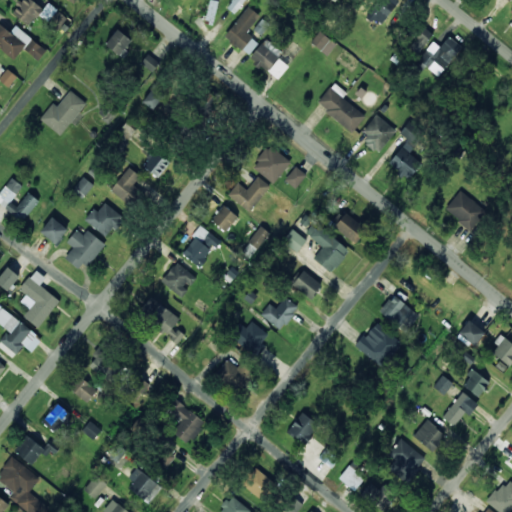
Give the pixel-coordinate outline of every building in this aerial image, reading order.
[(22,0),(12,12),(29,26),(38,15),(57,31),(67,18),(49,3),(44,9),(32,0),(22,0)] [(235,14),(245,0),(233,0),(227,8),(235,14)] [(379,26),(399,2),(396,0),(376,0),(365,14),(379,26)] [(258,42),(246,32),(260,16),(248,6),(224,36),(248,55),(258,42)] [(11,32),(0,23),(0,47),(14,59),(32,38),(16,25),(11,32)] [(433,34),(421,25),(405,48),(417,56),(433,34)] [(119,56),(132,40),(118,29),(105,45),(119,56)] [(440,47),(433,42),(418,60),(439,77),(462,47),(448,36),(440,47)] [(288,66),(278,57),(282,52),(266,38),(249,58),(277,80),(288,66)] [(46,50),(32,39),(24,49),(39,60),(46,50)] [(153,72),(159,63),(148,55),(141,64),(153,72)] [(0,80),(9,88),(17,77),(7,69),(0,77),(0,80)] [(342,99),(347,92),(332,82),(317,106),(354,131),(365,114),(342,99)] [(157,83),(142,101),(156,112),(170,93),(157,83)] [(60,136),(87,103),(71,90),(57,106),(53,103),(40,119),(60,136)] [(115,118),(105,106),(98,112),(108,123),(115,118)] [(368,135),(363,143),(380,154),(396,128),(374,115),(364,132),(368,135)] [(413,145),(419,137),(406,126),(400,133),(413,145)] [(291,161),(269,145),(252,167),(274,184),(291,161)] [(388,163),(406,180),(421,164),(403,147),(388,163)] [(142,167),(159,178),(170,161),(154,150),(142,167)] [(297,188),(306,175),(295,166),(285,180),(297,188)] [(143,180),(130,168),(111,189),(124,201),(143,180)] [(251,212),(269,185),(257,176),(248,190),(237,183),(228,196),(251,212)] [(22,186),(11,177),(0,192),(0,203),(6,208),(22,186)] [(94,186),(84,177),(72,190),(82,199),(94,186)] [(487,212),(461,190),(444,209),(471,231),(487,212)] [(5,208),(21,222),(39,202),(29,192),(16,206),(11,201),(5,208)] [(122,216),(105,203),(98,211),(94,208),(85,220),(106,237),(122,216)] [(225,232),(238,217),(224,205),(211,220),(225,232)] [(334,227),(353,242),(364,227),(345,212),(334,227)] [(57,245),(68,228),(51,217),(40,233),(57,245)] [(67,242),(73,248),(65,258),(81,271),(102,245),(80,226),(67,242)] [(181,253),(199,267),(220,241),(202,226),(181,253)] [(322,246),(313,259),(332,273),(349,249),(317,226),(309,237),(322,246)] [(282,242),(297,253),(307,240),(292,229),(282,242)] [(196,277),(177,262),(162,281),(180,296),(196,277)] [(0,276),(0,284),(8,291),(19,276),(8,267),(0,276)] [(39,328),(60,300),(40,285),(46,278),(35,269),(20,289),(27,294),(21,302),(30,308),(23,317),(39,328)] [(322,284),(303,271),(292,285),(311,299),(322,284)] [(379,311),(406,333),(420,316),(393,294),(379,311)] [(174,326),(179,320),(153,296),(140,310),(176,344),(184,336),(174,326)] [(260,315),(281,331),(299,308),(285,297),(276,309),(269,303),(260,315)] [(0,310),(0,324),(8,331),(0,341),(0,347),(13,358),(23,345),(32,352),(42,338),(2,308),(0,310)] [(485,332),(469,320),(458,333),(474,346),(485,332)] [(246,328),(240,323),(231,335),(254,354),(269,334),(252,321),(246,328)] [(400,340),(374,322),(356,349),(382,367),(400,340)] [(493,342),(498,346),(492,352),(508,367),(511,362),(511,343),(501,334),(493,342)] [(109,380),(122,359),(100,346),(88,368),(109,380)] [(241,362),(237,367),(227,359),(217,372),(240,391),(254,372),(241,362)] [(462,385),(478,397),(489,382),(473,370),(462,385)] [(444,395),(453,383),(442,375),(433,387),(444,395)] [(87,403),(97,391),(81,376),(70,388),(87,403)] [(133,389),(142,395),(150,385),(141,378),(133,389)] [(454,428),(476,403),(463,392),(442,416),(454,428)] [(182,420),(173,432),(188,445),(206,423),(173,397),(166,407),(182,420)] [(70,412),(55,403),(42,423),(57,432),(70,412)] [(305,444),(319,424),(301,412),(287,432),(305,444)] [(413,437),(433,452),(446,435),(426,420),(413,437)] [(93,440),(101,430),(90,421),(82,431),(93,440)] [(45,451),(27,435),(14,450),(32,466),(45,451)] [(395,459),(390,468),(410,481),(426,456),(399,439),(389,455),(395,459)] [(333,468),(339,458),(325,449),(318,458),(333,468)] [(154,465),(165,471),(174,457),(163,451),(154,465)] [(40,476),(10,458),(0,473),(0,481),(13,491),(8,499),(28,511),(45,511),(49,506),(29,494),(40,476)] [(339,479),(355,491),(368,473),(353,461),(339,479)] [(259,496),(270,477),(252,467),(241,486),(259,496)] [(129,489),(149,504),(162,486),(136,468),(129,478),(134,481),(129,489)] [(95,499),(107,484),(96,475),(84,490),(95,499)] [(509,511),(511,508),(511,482),(507,478),(487,503),(499,511),(509,511)] [(388,509),(393,495),(367,485),(361,498),(388,509)] [(219,511),(250,511),(232,495),(219,511)] [(0,511),(2,511),(9,505),(0,497),(0,511)] [(297,511),(302,503),(291,498),(284,511),(297,511)] [(129,511),(112,499),(102,511),(129,511)]
